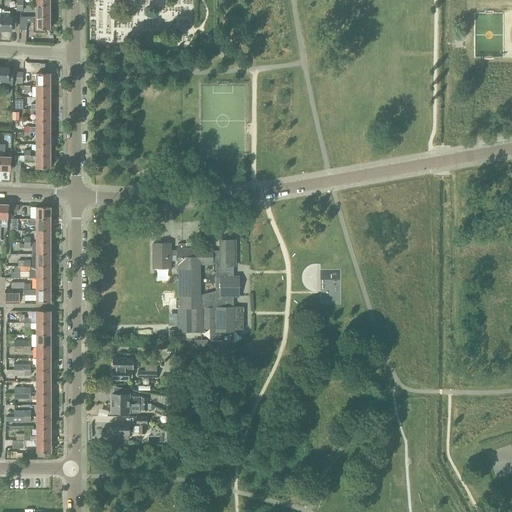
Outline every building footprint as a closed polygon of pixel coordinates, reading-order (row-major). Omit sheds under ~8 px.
[(36,17),(49,17),(49,5),(36,6),(36,17)] [(0,17),(0,23),(0,30),(11,31),(11,28),(15,28),(16,15),(10,15),(10,17),(0,17)] [(27,22),(36,23),(36,29),(49,29),(49,17),(36,17),(20,17),(19,30),(26,30),(27,22)] [(0,67),(0,81),(5,82),(5,84),(12,85),(12,72),(9,72),(9,68),(0,67)] [(35,74),(35,86),(49,86),(49,74),(35,74)] [(49,86),(35,86),(35,98),(49,98),(49,86)] [(35,98),(36,109),(49,109),(49,98),(35,98)] [(15,109),(23,109),(23,100),(15,100),(15,109)] [(49,121),(49,109),(36,109),(36,121),(49,121)] [(30,133),(36,133),(49,133),(49,121),(36,121),(36,127),(23,127),(23,133),(30,133)] [(36,133),(36,144),(49,144),(49,133),(36,133)] [(36,144),(36,156),(49,156),(49,144),(36,144)] [(10,157),(0,156),(0,170),(9,171),(10,157)] [(30,156),(23,156),(23,161),(36,161),(36,168),(49,168),(49,156),(36,156),(30,156)] [(37,208),(37,220),(51,220),(50,208),(37,208)] [(37,231),(51,232),(51,220),(37,220),(29,220),(29,219),(23,219),(23,225),(29,225),(29,224),(37,224),(37,231)] [(37,238),(37,243),(51,243),(51,232),(37,231),(37,238)] [(235,330),(243,330),(243,319),(243,307),(236,307),(229,307),(229,297),(239,297),(239,277),(239,278),(234,278),(234,267),(236,267),(236,266),(235,266),(235,241),(236,241),(226,241),(226,242),(220,242),(220,243),(221,243),(221,252),(213,252),(213,250),(212,250),(212,251),(185,251),(185,244),(178,244),(178,250),(169,250),(169,255),(179,255),(179,264),(180,264),(180,300),(176,300),(176,301),(177,301),(177,308),(176,308),(190,308),(189,332),(203,332),(203,331),(203,329),(209,329),(209,341),(224,340),(224,335),(222,335),(222,331),(226,331),(225,331),(225,332),(235,332),(235,331),(235,330)] [(169,267),(169,255),(169,250),(169,242),(152,242),(152,267),(169,267)] [(37,243),(37,255),(51,255),(51,243),(37,243)] [(37,267),(50,267),(51,255),(37,255),(37,266),(37,267)] [(37,278),(50,278),(50,267),(37,267),(37,266),(31,266),(31,267),(25,267),(25,266),(17,266),(17,272),(25,271),(25,272),(29,272),(29,278),(37,278)] [(37,290),(50,290),(50,278),(37,278),(37,290)] [(19,290),(10,290),(5,290),(5,303),(19,303),(19,290)] [(50,302),(50,290),(37,290),(30,290),(25,290),(25,296),(37,296),(37,302),(50,302)] [(37,312),(37,325),(50,324),(50,312),(37,312)] [(50,337),(50,324),(37,325),(37,336),(50,337)] [(37,347),(50,347),(50,337),(37,336),(37,347)] [(37,347),(37,359),(50,359),(50,347),(37,347)] [(113,369),(128,370),(132,370),(132,358),(113,358),(113,369)] [(50,359),(37,359),(37,370),(50,370),(50,359)] [(128,370),(113,369),(113,372),(112,373),(112,377),(113,377),(113,380),(127,380),(127,378),(132,378),(131,371),(128,371),(128,370)] [(37,370),(37,382),(50,382),(50,370),(37,370)] [(50,382),(37,382),(37,394),(50,394),(50,382)] [(37,394),(37,405),(50,405),(50,394),(37,394)] [(111,395),(111,403),(147,404),(147,398),(141,398),(141,397),(135,397),(128,397),(128,395),(114,395),(111,395)] [(111,403),(111,413),(128,413),(128,411),(134,411),(141,411),(141,410),(147,410),(147,404),(111,403)] [(37,405),(37,417),(50,417),(50,405),(37,405)] [(50,417),(37,417),(37,429),(50,429),(50,417)] [(128,433),(133,433),(139,433),(139,427),(128,426),(128,424),(112,424),(113,427),(111,427),(111,432),(112,432),(112,435),(112,439),(127,439),(127,435),(128,435),(128,433)] [(139,424),(139,427),(139,433),(138,434),(145,434),(148,434),(148,426),(145,426),(145,424),(139,424)] [(24,441),(50,440),(50,429),(37,429),(37,440),(31,440),(31,435),(24,435),(24,441)] [(50,452),(50,440),(24,441),(12,441),(12,449),(24,449),(24,446),(37,446),(37,452),(50,452)]
